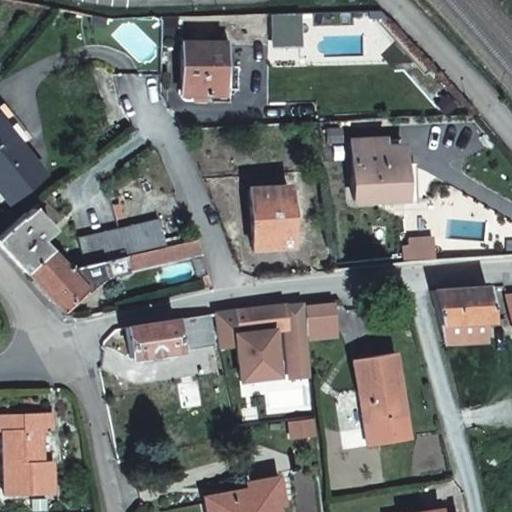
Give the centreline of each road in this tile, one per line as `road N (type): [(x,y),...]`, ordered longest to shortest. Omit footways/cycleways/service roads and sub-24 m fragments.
road 1 (residential): [(407,281),(474,511)]
road 2 (residential): [(135,91),(179,156),(234,300)]
road 3 (residential): [(511,129),(386,0)]
road 4 (residential): [(234,300),(114,319),(66,345)]
road 5 (residential): [(407,281),(234,300)]
road 6 (residential): [(115,511),(66,345)]
